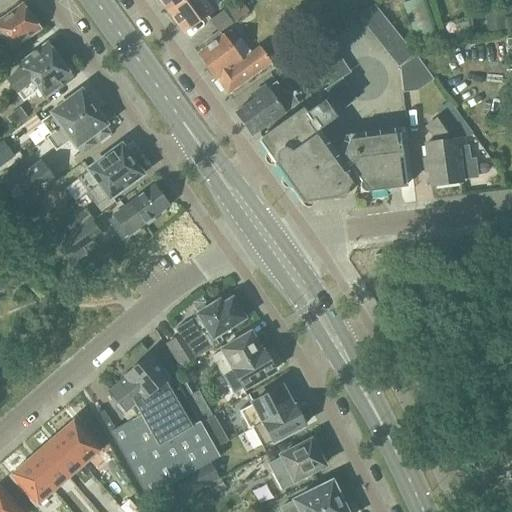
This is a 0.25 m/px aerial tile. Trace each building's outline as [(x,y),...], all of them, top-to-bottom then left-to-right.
[(154,0),(159,6),(162,4),(169,14),(187,0),(154,0)] [(166,16),(173,26),(176,24),(180,29),(182,33),(214,10),(206,0),(187,0),(169,14),(166,16)] [(421,0),(412,0),(400,4),(413,43),(434,36),(421,0)] [(206,49),(197,56),(206,68),(205,72),(210,78),(213,78),(215,82),(216,81),(227,95),(271,63),(260,48),(241,62),(230,46),(236,42),(229,33),(221,38),(219,34),(249,13),(240,1),(210,22),(218,34),(203,45),(206,49)] [(0,57),(3,56),(2,55),(11,48),(12,49),(39,30),(23,8),(0,24),(0,57)] [(484,19),(486,33),(504,30),(502,16),(484,19)] [(10,85),(16,94),(59,63),(55,57),(55,54),(52,49),(49,49),(47,46),(20,66),(22,68),(6,80),(10,85)] [(400,68),(402,93),(416,91),(431,81),(415,58),(412,59),(400,68)] [(64,69),(59,63),(16,94),(23,103),(39,92),(44,99),(71,79),(69,77),(70,74),(66,69),(64,69)] [(319,73),(304,82),(312,94),(327,84),(319,73)] [(235,113),(252,137),(298,105),(289,92),(284,95),(275,83),(266,89),(265,87),(251,96),(254,100),(235,113)] [(46,139),(48,142),(93,110),(89,104),(91,102),(85,94),(83,96),(81,93),(52,114),(52,115),(40,123),(50,136),(46,139)] [(337,157),(319,133),(322,131),(323,127),(335,118),(319,95),(313,99),(314,101),(261,138),(260,138),(258,142),(267,154),(265,155),(264,156),(264,157),(263,159),(263,160),(264,162),(264,163),(265,164),(266,165),(267,166),(269,166),(270,166),(271,166),(273,166),(281,178),(281,179),(280,181),(280,182),(280,184),(280,185),(281,187),(282,188),(283,189),(285,189),(286,190),(288,190),(289,189),(302,208),(304,208),(305,209),(306,209),(308,209),(309,209),(310,208),(311,207),(312,206),(313,205),(313,204),(344,200),(349,184),(347,180),(349,174),(337,157)] [(98,116),(93,110),(48,142),(55,152),(71,140),(82,155),(110,135),(104,127),(105,126),(103,123),(105,122),(99,114),(98,116)] [(430,187),(447,185),(447,188),(460,187),(459,183),(462,183),(457,149),(464,148),(463,141),(445,114),(426,127),(437,144),(424,146),(430,187)] [(370,193),(386,191),(387,192),(388,193),(389,193),(390,194),(392,194),(393,194),(394,193),(396,193),(397,192),(397,190),(398,189),(406,188),(399,129),(344,136),(338,152),(360,183),(360,184),(359,185),(359,187),(359,188),(360,190),(361,191),(362,192),(363,192),(364,193),(366,193),(370,193)] [(1,140),(0,141),(0,168),(14,157),(1,140)] [(78,180),(87,193),(131,161),(129,159),(132,158),(125,149),(123,151),(120,148),(89,171),(89,172),(78,180)] [(133,164),(131,161),(87,193),(97,207),(108,199),(109,199),(141,176),(139,172),(141,170),(135,162),(133,164)] [(20,163),(0,177),(0,179),(21,208),(55,183),(40,163),(27,172),(20,163)] [(153,188),(115,216),(128,235),(167,207),(153,188)] [(58,246),(92,222),(92,221),(85,211),(49,237),(57,247),(58,246)] [(92,222),(58,246),(73,265),(87,255),(82,249),(102,234),(92,222)] [(190,304),(198,315),(209,308),(201,297),(190,304)] [(179,337),(166,345),(180,369),(218,345),(213,338),(243,319),(240,315),(241,312),(236,304),(233,304),(231,300),(221,306),(218,302),(198,315),(198,316),(175,331),(179,337)] [(224,363),(230,372),(261,353),(249,334),(246,333),(240,336),(239,340),(220,351),(221,352),(211,358),(217,367),(224,363)] [(227,385),(232,392),(233,395),(243,389),(243,390),(274,371),(271,366),(271,364),(268,358),(265,357),(262,353),(261,353),(230,372),(235,381),(227,385)] [(125,378),(126,379),(109,393),(129,417),(107,429),(147,499),(175,483),(209,463),(218,458),(183,394),(174,399),(169,391),(173,388),(168,379),(149,357),(125,378)] [(187,398),(196,393),(188,379),(179,384),(187,398)] [(242,410),(243,412),(236,415),(240,422),(246,418),(252,429),(259,425),(292,408),(281,388),(280,389),(277,388),(272,390),(272,393),(242,410)] [(292,408),(259,425),(252,429),(261,448),(273,442),(273,443),(303,427),(301,422),(302,419),(298,413),(296,413),(293,408),(292,408)] [(103,412),(98,415),(106,428),(111,425),(103,412)] [(57,436),(82,466),(98,452),(73,422),(57,436)] [(42,449),(67,478),(82,466),(57,436),(42,449)] [(274,462),(279,472),(277,478),(281,486),(287,487),(294,484),(293,482),(323,467),(322,466),(325,461),(320,452),(315,452),(310,442),(281,457),(281,458),(274,462)] [(28,462),(53,491),(67,478),(42,449),(28,462)] [(37,505),(53,491),(28,462),(12,476),(37,505)] [(209,463),(175,483),(184,499),(219,480),(209,463)] [(283,511),(320,511),(340,502),(337,495),(340,493),(336,484),(332,485),(331,484),(316,491),(314,487),(300,493),(302,498),(294,502),(296,506),(283,511)] [(187,500),(193,511),(200,511),(213,505),(205,490),(187,500)] [(0,511),(16,511),(0,494),(0,511)] [(343,508),(340,502),(320,511),(349,511),(347,506),(343,508)]
